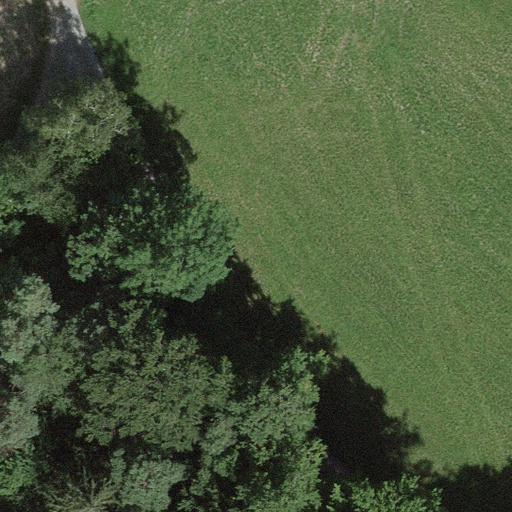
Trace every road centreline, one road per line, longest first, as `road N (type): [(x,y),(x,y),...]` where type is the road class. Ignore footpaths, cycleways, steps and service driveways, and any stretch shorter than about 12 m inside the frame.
road 1 (track): [(87,88),(311,471),(376,511)]
road 2 (track): [(87,88),(0,190)]
